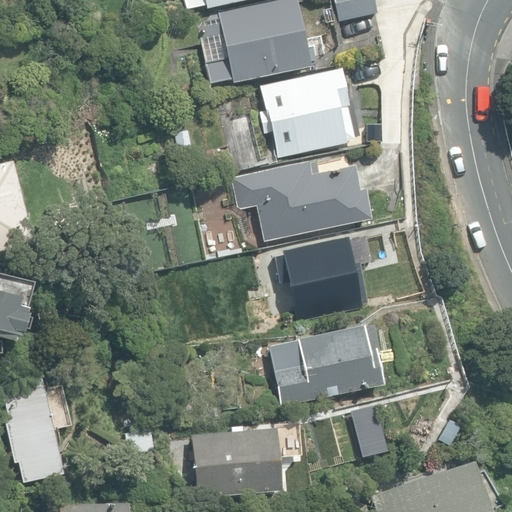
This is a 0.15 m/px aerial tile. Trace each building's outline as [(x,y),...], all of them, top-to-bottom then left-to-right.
[(204,61),(208,82),(230,78),(231,82),(308,66),(294,0),(262,0),(215,10),(225,56),(204,61)] [(332,0),(337,21),(374,12),(371,0),(332,0)] [(287,124),(293,152),(345,141),(345,139),(353,137),(347,103),(339,67),(258,84),(264,111),(261,112),(264,129),(287,124)] [(172,133),(177,150),(190,146),(186,130),(172,133)] [(255,205),(262,240),(369,217),(363,187),(357,188),(352,164),(316,172),(314,162),(307,164),(306,160),(230,176),(237,208),(255,205)] [(0,163),(0,251),(31,244),(10,161),(0,163)] [(49,208),(53,224),(77,218),(73,202),(49,208)] [(287,282),(295,320),(361,306),(360,304),(366,302),(358,263),(370,260),(365,236),(348,239),(347,236),(280,250),(281,254),(273,255),(279,284),(287,282)] [(185,276),(191,300),(207,297),(201,273),(185,276)] [(0,337),(9,340),(11,332),(15,333),(16,331),(19,331),(24,311),(21,310),(21,308),(12,305),(15,295),(0,291),(0,337)] [(280,406),(383,384),(374,345),(367,347),(362,324),(296,338),(302,363),(272,369),(280,406)] [(15,453),(21,481),(62,472),(38,373),(0,382),(0,387),(6,415),(2,416),(10,454),(15,453)] [(189,434),(195,496),(279,489),(273,427),(241,430),(241,425),(230,426),(230,430),(189,434)] [(368,495),(374,511),(487,511),(468,458),(368,495)] [(127,511),(127,502),(45,504),(45,511),(127,511)]
